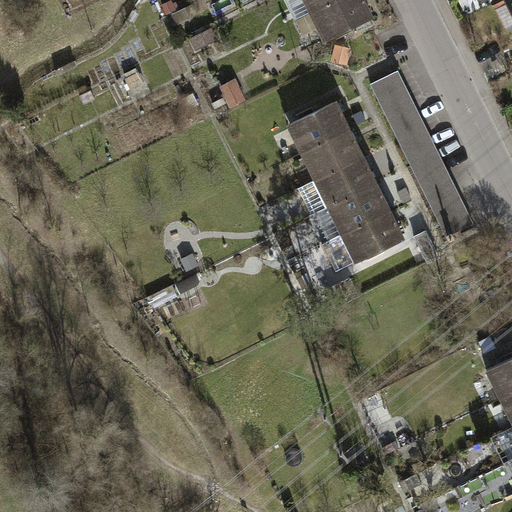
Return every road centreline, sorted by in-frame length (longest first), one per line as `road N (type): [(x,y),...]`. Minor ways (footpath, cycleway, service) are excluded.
road 1 (track): [(0,255),(133,433),(256,511)]
road 2 (residential): [(415,0),(511,196)]
